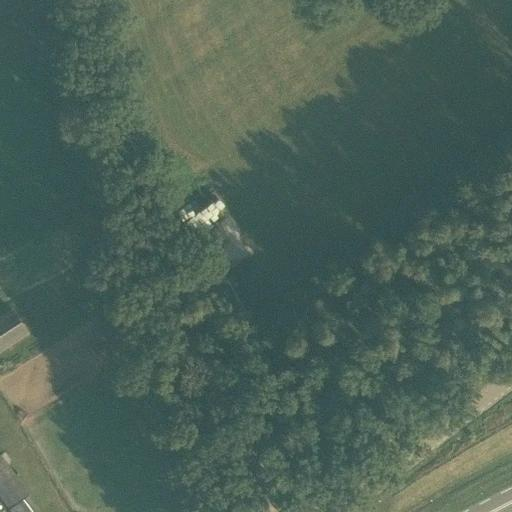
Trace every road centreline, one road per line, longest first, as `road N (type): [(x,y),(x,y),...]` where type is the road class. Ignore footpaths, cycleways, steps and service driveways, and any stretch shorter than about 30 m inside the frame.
road 1 (track): [(51,0),(131,256),(257,460),(273,511)]
road 2 (unclassified): [(342,511),(511,380)]
